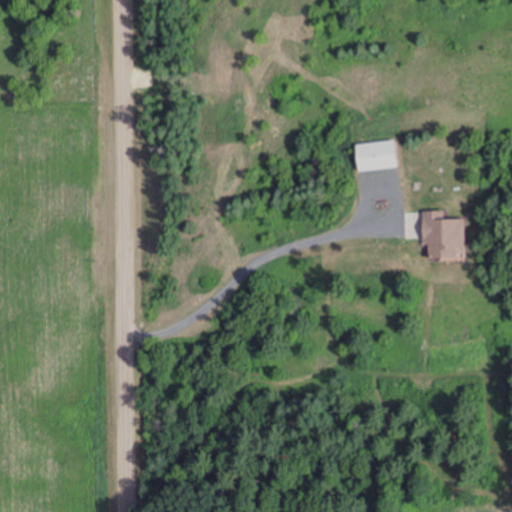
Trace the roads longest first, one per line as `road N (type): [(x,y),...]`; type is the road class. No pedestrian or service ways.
road 1 (residential): [(130,511),(125,0)]
road 2 (residential): [(126,57),(178,74),(218,73),(239,100),(249,145),(295,240),(306,297)]
